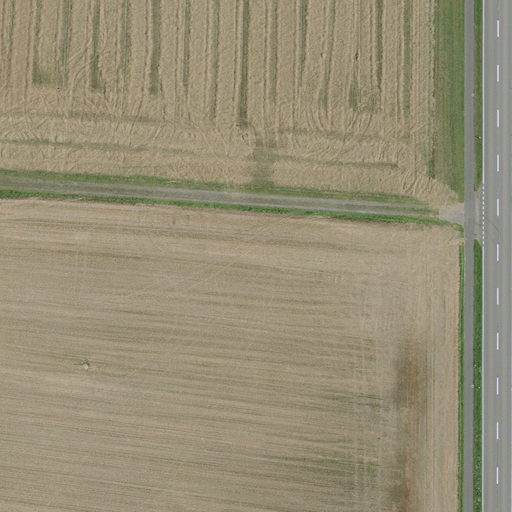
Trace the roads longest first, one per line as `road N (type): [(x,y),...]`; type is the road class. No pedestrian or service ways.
road 1 (secondary): [(498,0),(497,511)]
road 2 (track): [(498,216),(0,185)]
